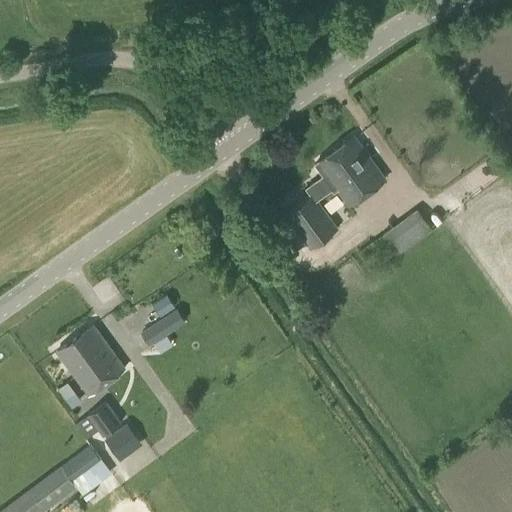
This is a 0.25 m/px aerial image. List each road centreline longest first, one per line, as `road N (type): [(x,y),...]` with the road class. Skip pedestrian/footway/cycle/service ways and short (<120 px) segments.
road 1 (tertiary): [(0,316),(229,148)]
road 2 (tertiary): [(229,148),(425,16),(468,0)]
road 3 (unclassified): [(0,77),(89,61),(146,67),(186,96),(229,148)]
